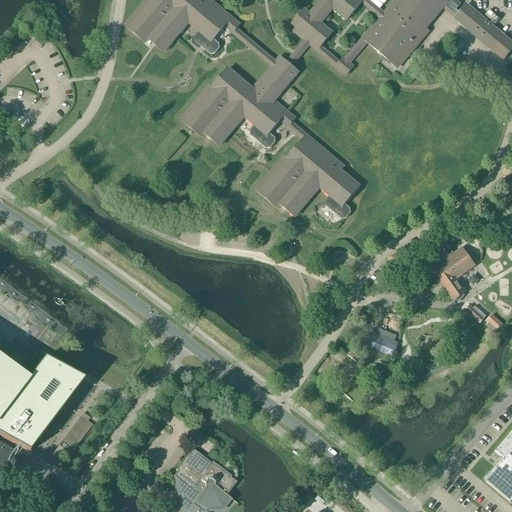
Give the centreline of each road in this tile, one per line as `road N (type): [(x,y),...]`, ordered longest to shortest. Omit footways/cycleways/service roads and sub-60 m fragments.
road 1 (residential): [(275,410),(326,346),(379,255),(482,191),(511,129)]
road 2 (tertiary): [(275,410),(0,209)]
road 3 (residential): [(0,186),(61,144),(94,106),(120,0)]
road 4 (tertiary): [(397,511),(275,410)]
